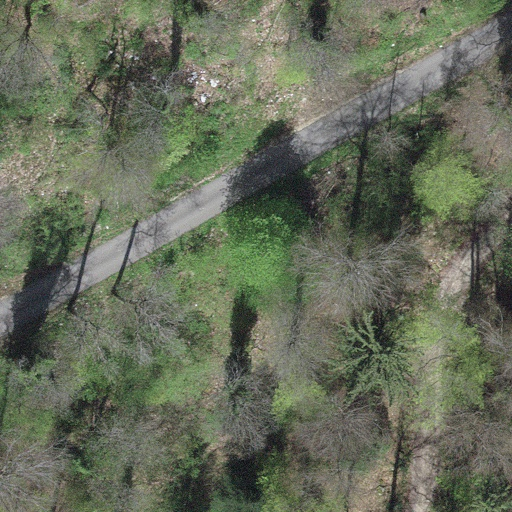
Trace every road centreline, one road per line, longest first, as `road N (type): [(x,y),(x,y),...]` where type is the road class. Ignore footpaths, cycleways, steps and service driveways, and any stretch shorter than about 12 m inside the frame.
road 1 (unclassified): [(0,323),(511,27)]
road 2 (track): [(421,511),(448,286),(511,213)]
